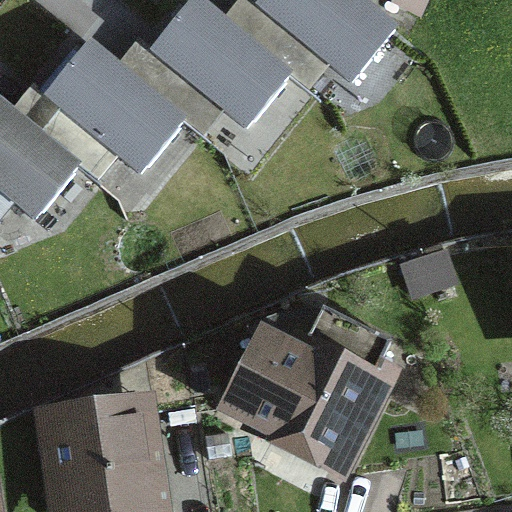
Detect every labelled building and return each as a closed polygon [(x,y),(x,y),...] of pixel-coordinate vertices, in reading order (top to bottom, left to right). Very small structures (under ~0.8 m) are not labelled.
[(264,0),(259,7),(352,83),(394,31),(356,0),(264,0)] [(153,53),(246,128),(288,76),(195,1),(153,53)] [(47,98),(141,174),(183,122),(90,46),(47,98)] [(0,191),(35,220),(77,168),(0,105),(0,191)] [(443,254),(403,267),(414,298),(453,285),(443,254)] [(331,463),(390,343),(322,310),(298,359),(264,342),(230,410),(331,463)] [(151,511),(137,413),(55,425),(66,511),(151,511)]
